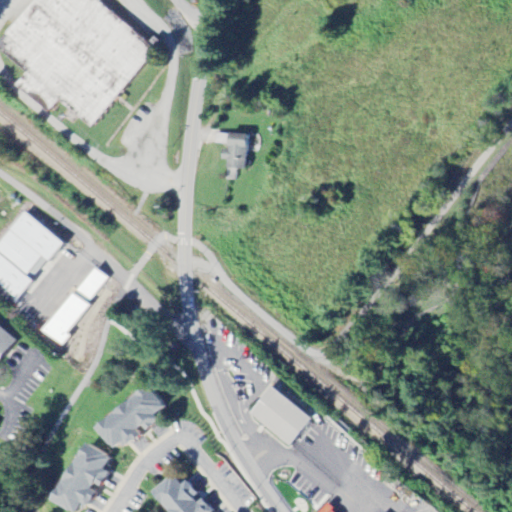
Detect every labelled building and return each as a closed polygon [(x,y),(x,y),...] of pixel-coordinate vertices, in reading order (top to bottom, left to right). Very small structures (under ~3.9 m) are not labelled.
[(40,0),(2,50),(33,74),(22,88),(56,114),(65,102),(100,129),(163,49),(104,3),(106,0),(40,0)] [(251,172),(252,136),(232,135),(232,151),(224,151),(224,161),(229,161),(229,171),(251,172)] [(0,251),(0,281),(26,301),(47,273),(44,271),(51,261),(56,264),(71,245),(29,213),(0,251)] [(66,346),(96,307),(92,304),(112,279),(100,270),(51,334),(66,346)] [(0,369),(1,370),(23,342),(0,323),(0,369)] [(103,427),(121,451),(132,442),(134,445),(153,430),(154,431),(167,421),(162,415),(172,408),(156,387),(103,427)] [(255,415),(294,446),(317,419),(278,387),(255,415)] [(60,503),(76,511),(84,511),(89,504),(96,507),(103,493),(98,490),(101,484),(107,487),(116,472),(111,469),(118,458),(93,444),(60,503)] [(218,511),(219,511),(209,500),(208,501),(192,483),(190,486),(180,475),(159,494),(174,511),(218,511)]
